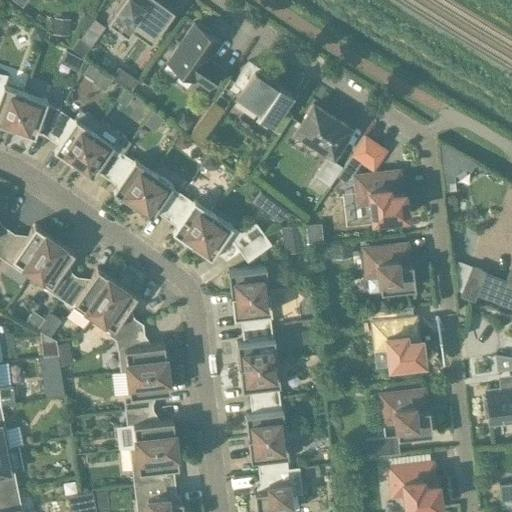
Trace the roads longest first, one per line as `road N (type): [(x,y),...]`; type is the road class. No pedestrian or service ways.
road 1 (residential): [(0,162),(186,287),(195,307),(219,511)]
road 2 (residential): [(420,137),(430,166),(468,511)]
road 3 (residential): [(212,0),(420,137)]
